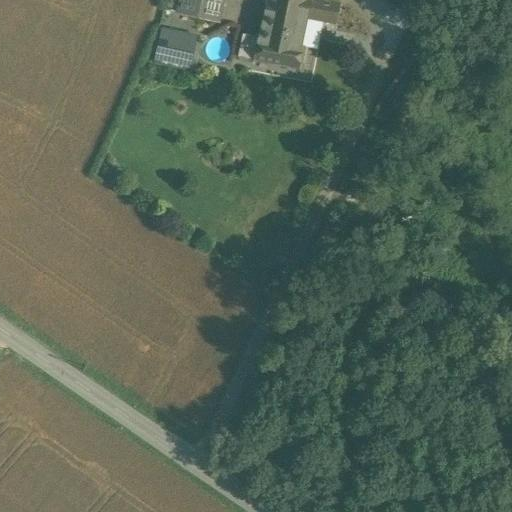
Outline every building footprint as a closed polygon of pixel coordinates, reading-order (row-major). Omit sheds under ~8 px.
[(223,0),(180,0),(178,12),(219,21),(223,0)] [(266,0),(265,9),(307,17),(336,23),(340,3),(325,0),(266,0)] [(307,17),(265,9),(259,36),(254,59),(274,63),(272,70),(279,71),(280,64),(299,68),(304,46),(302,45),(307,17)] [(413,22),(400,51),(415,58),(427,29),(413,22)] [(259,36),(243,34),(238,56),(254,59),(259,36)] [(220,55),(163,44),(158,68),(215,79),(220,55)] [(246,457),(238,458),(240,468),(248,467),(246,457)]
